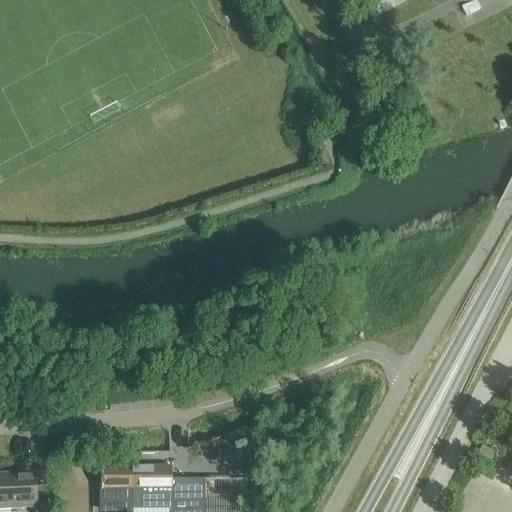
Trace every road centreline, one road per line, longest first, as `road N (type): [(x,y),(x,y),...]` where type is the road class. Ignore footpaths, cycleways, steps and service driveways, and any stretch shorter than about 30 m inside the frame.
road 1 (secondary): [(511,246),(365,511)]
road 2 (secondary): [(394,511),(511,278)]
road 3 (residential): [(0,426),(197,411)]
road 4 (unclassified): [(426,511),(511,349)]
